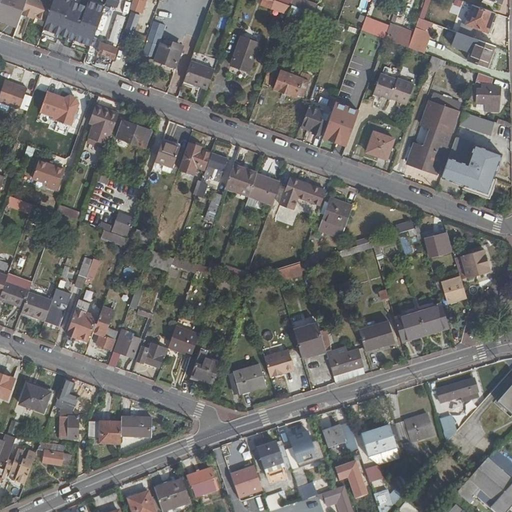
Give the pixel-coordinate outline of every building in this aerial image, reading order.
[(48,0),(28,0),(23,15),(31,18),(32,16),(35,17),(46,21),(52,6),(53,2),(48,0)] [(54,0),(53,2),(52,6),(61,9),(64,0),(54,0)] [(143,12),(145,0),(131,0),(129,10),(143,12)] [(272,0),(263,0),(262,5),(271,9),(274,0),(272,0)] [(303,9),(315,13),(320,1),(316,0),(293,0),(292,5),(303,9)] [(360,0),(359,8),(365,9),(367,0),(360,0)] [(298,24),(303,9),(292,5),(287,19),(298,24)] [(490,22),(493,13),(473,6),(468,19),(464,18),(459,33),(471,38),(475,27),(485,31),(488,21),(490,22)] [(90,24),(98,27),(103,13),(95,9),(90,24)] [(130,11),(124,30),(133,33),(140,15),(130,11)] [(108,41),(117,44),(125,16),(116,13),(108,41)] [(87,29),(59,19),(53,35),(81,45),(87,29)] [(152,59),(163,23),(152,20),(140,55),(152,59)] [(493,23),(490,22),(488,21),(485,31),(490,33),(493,23)] [(392,27),(388,40),(411,48),(415,35),(392,27)] [(431,33),(418,29),(415,35),(411,48),(424,53),(431,33)] [(241,48),(258,54),(262,43),(245,37),(241,48)] [(291,42),(280,37),(277,47),(288,51),(291,42)] [(490,69),(497,47),(479,41),(471,62),(490,69)] [(116,58),(119,49),(104,43),(101,52),(116,58)] [(178,68),(183,51),(181,50),(182,46),(174,43),(172,47),(163,44),(157,60),(178,68)] [(251,72),(258,54),(241,48),(240,48),(234,66),(251,72)] [(444,61),(434,57),(430,69),(439,73),(444,61)] [(192,60),(185,80),(209,89),(216,69),(192,60)] [(271,62),(263,84),(269,86),(277,64),(271,62)] [(137,66),(133,76),(139,77),(142,68),(137,66)] [(304,97),(310,81),(301,78),(303,73),(296,70),(295,72),(293,71),(291,75),(282,71),(275,89),(297,97),(298,94),(304,97)] [(393,100),(394,99),(400,80),(384,74),(376,94),(393,100)] [(492,89),(496,80),(485,75),(479,90),(479,104),(488,105),(488,112),(501,112),(502,90),(492,89)] [(400,80),(394,99),(410,104),(416,84),(401,78),(400,80)] [(28,94),(30,89),(7,81),(0,101),(22,110),(23,108),(28,94)] [(49,93),(43,111),(57,116),(61,118),(60,121),(73,126),(82,101),(72,97),(68,99),(49,93)] [(30,110),(35,96),(28,94),(23,108),(30,110)] [(417,146),(410,164),(438,174),(460,114),(463,106),(435,96),(432,104),(424,127),(433,130),(426,149),(417,146)] [(335,109),(338,99),(334,97),(330,107),(335,109)] [(111,145),(122,114),(99,105),(93,123),(98,125),(92,138),(111,145)] [(310,105),(303,124),(311,127),(316,129),(315,132),(323,135),(330,116),(317,112),(318,108),(310,105)] [(494,135),(498,123),(468,112),(463,125),(494,135)] [(349,135),(355,118),(349,116),(348,120),(345,119),(344,122),(333,118),(330,128),(349,135)] [(125,120),(119,137),(150,148),(156,132),(125,120)] [(396,141),(377,134),(370,153),(390,161),(396,141)] [(110,149),(111,145),(92,138),(91,142),(110,149)] [(466,189),(480,194),(482,186),(459,178),(469,149),(502,161),(504,157),(458,139),(444,178),(455,182),(456,178),(468,183),(467,186),(466,189)] [(173,144),(164,141),(157,162),(165,166),(164,170),(172,173),(174,169),(175,169),(182,147),(173,144)] [(208,169),(213,154),(204,151),(205,148),(197,145),(190,143),(181,168),(196,173),(198,166),(208,169)] [(36,147),(31,145),(27,155),(33,157),(36,147)] [(482,186),(480,194),(491,198),(497,181),(495,180),(502,161),(469,149),(459,178),(482,186)] [(230,159),(216,154),(208,177),(222,182),(230,159)] [(68,170),(41,160),(36,178),(50,183),(49,186),(60,190),(68,170)] [(259,174),(236,165),(229,187),(252,195),(258,177),(259,174)] [(94,196),(102,199),(109,176),(101,174),(94,196)] [(275,206),(283,183),(273,179),(272,182),(258,177),(252,195),(251,197),(275,206)] [(323,207),(328,192),(292,179),(282,206),(296,211),(300,198),(323,207)] [(128,191),(130,184),(116,180),(114,187),(128,191)] [(192,192),(199,195),(202,185),(195,182),(192,192)] [(116,206),(123,196),(111,188),(104,198),(116,206)] [(211,213),(218,215),(225,195),(218,193),(211,213)] [(88,209),(98,213),(103,202),(92,198),(88,209)] [(33,214),(37,204),(23,199),(20,209),(33,214)] [(343,240),(355,207),(333,199),(321,232),(343,240)] [(63,205),(60,213),(73,217),(76,209),(63,205)] [(296,211),(282,206),(281,211),(294,216),(296,211)] [(76,209),(73,217),(83,221),(86,213),(76,209)] [(400,235),(415,230),(414,223),(399,227),(400,235)] [(130,238),(107,230),(104,237),(127,245),(130,238)] [(155,236),(140,230),(136,239),(152,244),(155,236)] [(449,252),(443,235),(427,240),(433,257),(449,252)] [(376,249),(378,255),(383,254),(382,248),(393,245),(391,238),(374,243),(376,248),(376,249)] [(154,247),(161,250),(163,242),(156,240),(154,247)] [(352,256),(376,249),(376,248),(374,243),(350,250),(352,256)] [(62,248),(56,264),(62,266),(68,250),(62,248)] [(175,264),(177,259),(156,251),(151,264),(172,271),(175,264)] [(492,272),(486,252),(463,258),(469,279),(492,272)] [(95,259),(87,256),(81,274),(89,276),(95,259)] [(199,270),(201,264),(178,256),(177,259),(175,264),(198,273),(199,270)] [(210,268),(201,264),(199,270),(215,276),(217,270),(215,269),(210,268)] [(306,275),(303,264),(278,272),(282,282),(306,275)] [(74,267),(69,265),(65,276),(70,277),(74,267)] [(229,268),(227,274),(239,278),(241,272),(229,268)] [(0,292),(4,295),(9,282),(11,275),(0,271),(0,292)] [(450,305),(469,299),(462,279),(445,284),(450,305)] [(4,295),(3,299),(18,305),(19,302),(28,305),(32,292),(33,291),(9,282),(4,295)] [(56,301),(49,319),(63,324),(64,324),(69,310),(63,308),(65,303),(71,305),(75,293),(61,287),(56,301)] [(82,296),(91,299),(94,292),(84,289),(82,296)] [(384,299),(391,298),(389,290),(382,292),(384,299)] [(143,293),(138,291),(132,306),(138,308),(143,293)] [(27,308),(25,313),(49,321),(49,319),(56,301),(32,292),(28,305),(27,308)] [(427,333),(451,326),(444,305),(421,312),(427,333)] [(83,333),(81,338),(90,340),(99,315),(78,308),(71,329),(83,333)] [(105,308),(97,332),(105,335),(102,345),(114,349),(120,332),(110,328),(116,312),(105,308)] [(404,340),(427,333),(421,312),(397,319),(404,340)] [(49,321),(48,323),(62,328),(63,324),(49,319),(49,321)] [(373,326),(380,347),(397,342),(391,320),(378,324),(373,326)] [(359,324),(361,329),(373,326),(372,321),(359,324)] [(320,355),(329,352),(323,331),(320,323),(296,330),(304,355),(319,351),(320,355)] [(361,329),(367,350),(380,347),(373,326),(361,329)] [(171,348),(195,356),(202,335),(179,327),(171,348)] [(71,329),(69,333),(81,338),(83,333),(71,329)] [(329,352),(336,375),(365,367),(360,349),(350,352),(337,356),(334,357),(333,352),(335,351),(328,330),(323,331),(329,352)] [(122,333),(118,344),(124,346),(122,351),(138,357),(142,344),(134,341),(133,344),(127,341),(128,335),(122,333)] [(166,355),(168,356),(171,348),(155,343),(153,348),(145,345),(140,360),(148,362),(148,361),(162,366),(166,355)] [(118,344),(115,352),(120,354),(122,351),(124,346),(118,344)] [(337,356),(350,352),(348,348),(336,351),(337,356)] [(268,355),(274,376),(298,369),(293,349),(268,355)] [(193,379),(210,385),(211,380),(217,382),(224,362),(209,357),(211,353),(203,350),(193,379)] [(304,355),(305,359),(320,355),(319,351),(304,355)] [(115,352),(111,365),(117,367),(120,359),(119,358),(120,354),(115,352)] [(267,385),(261,365),(235,372),(242,393),(267,385)] [(336,375),(338,383),(362,376),(367,374),(365,367),(336,375)] [(242,393),(235,372),(230,374),(236,394),(242,393)] [(14,379),(0,374),(0,400),(6,402),(14,379)] [(505,377),(495,389),(501,394),(511,382),(505,377)] [(70,380),(67,378),(57,405),(63,408),(64,408),(77,410),(79,404),(82,395),(77,393),(76,389),(78,383),(70,380)] [(439,391),(442,402),(479,390),(476,380),(439,391)] [(51,393),(25,384),(18,406),(44,415),(51,393)] [(511,414),(511,388),(499,404),(511,414)] [(479,390),(442,402),(443,404),(463,398),(480,392),(479,390)] [(480,392),(463,398),(465,404),(482,399),(480,392)] [(81,437),(81,411),(77,410),(64,408),(63,408),(63,437),(81,437)] [(407,422),(413,442),(437,435),(431,415),(407,422)] [(449,418),(442,421),(445,433),(453,431),(449,418)] [(156,420),(126,419),(126,422),(125,435),(155,436),(156,420)] [(20,422),(13,420),(8,432),(16,435),(20,422)] [(103,421),(93,420),(92,439),(103,439),(103,442),(125,443),(125,435),(126,422),(103,421)] [(405,444),(413,442),(407,422),(399,425),(405,444)] [(354,429),(353,424),(325,433),(330,449),(358,440),(354,429)] [(370,457),(396,449),(391,428),(364,436),(370,457)] [(317,449),(312,431),(291,438),(297,455),(317,449)] [(16,439),(6,435),(4,441),(0,439),(0,460),(7,463),(16,439)] [(67,444),(43,442),(41,449),(48,450),(46,462),(64,464),(67,444)] [(260,448),(263,458),(282,451),(279,442),(260,448)] [(14,469),(31,476),(37,459),(34,458),(35,452),(22,448),(14,469)] [(282,451),(263,458),(266,468),(285,462),(282,451)] [(359,470),(367,467),(362,452),(354,455),(359,470)] [(419,456),(408,459),(409,464),(420,460),(419,456)] [(424,473),(420,460),(409,464),(415,483),(424,473)] [(511,482),(488,461),(479,472),(458,495),(471,506),(477,499),(491,511),(510,511),(511,510),(511,482)] [(365,470),(371,484),(382,479),(375,465),(365,470)] [(305,466),(295,469),(297,473),(301,486),(310,483),(305,466)] [(263,483),(257,467),(233,475),(241,498),(265,490),(263,483)] [(214,471),(190,478),(197,499),(221,491),(214,471)] [(186,481),(159,490),(165,511),(169,511),(193,504),(186,481)] [(353,511),(345,485),(323,493),(328,506),(337,503),(339,511),(353,511)] [(377,496),(381,508),(393,504),(389,491),(377,496)] [(158,511),(153,493),(134,500),(137,511),(158,511)] [(268,497),(272,511),(286,506),(281,493),(268,497)]
